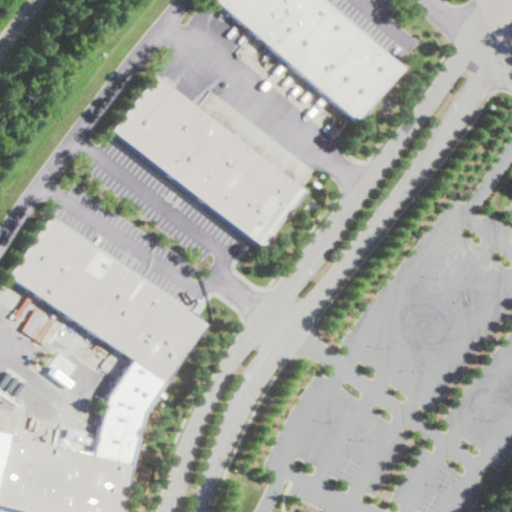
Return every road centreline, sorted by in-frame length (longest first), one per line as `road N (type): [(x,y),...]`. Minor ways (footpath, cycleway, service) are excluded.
road 1 (residential): [(483,38),(351,202)]
road 2 (residential): [(288,332),(414,175)]
road 3 (residential): [(414,175),(479,79),(483,38)]
road 4 (residential): [(351,202),(263,315)]
road 5 (residential): [(263,315),(190,437)]
road 6 (residential): [(223,442),(288,332)]
